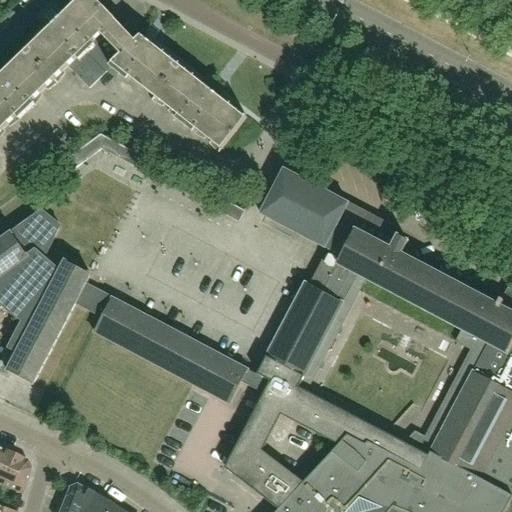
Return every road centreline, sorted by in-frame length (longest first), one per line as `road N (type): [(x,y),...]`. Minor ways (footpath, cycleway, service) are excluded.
road 1 (residential): [(177,0),(511,177)]
road 2 (secondary): [(332,3),(511,98)]
road 3 (residential): [(157,511),(56,447)]
